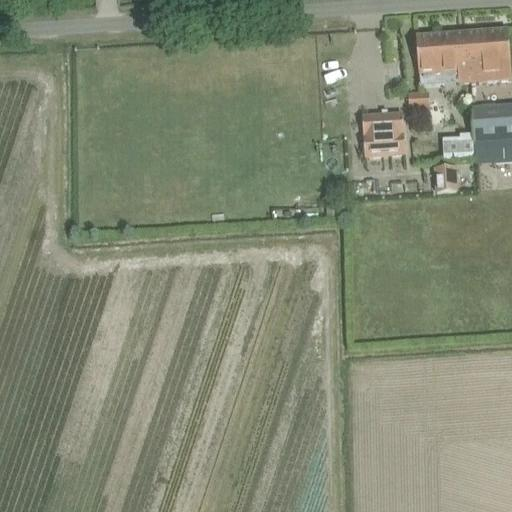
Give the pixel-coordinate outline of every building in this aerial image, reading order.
[(511,81),(511,76),(510,54),(509,32),(417,39),(421,89),(511,81)] [(430,94),(409,95),(410,114),(431,113),(430,94)] [(511,107),(473,110),(475,137),(475,152),(476,164),(511,161),(511,107)] [(404,159),(404,119),(364,120),(364,160),(404,159)] [(456,170),(436,171),(437,195),(457,194),(456,170)] [(342,209),(329,210),(329,221),(343,221),(342,209)]
